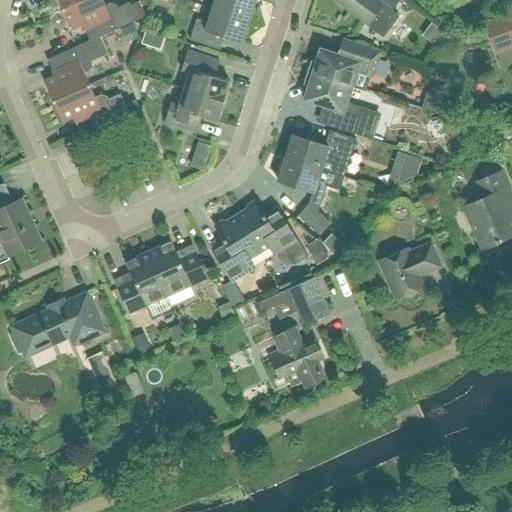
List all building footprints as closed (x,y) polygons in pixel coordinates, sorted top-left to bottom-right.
[(62,9),(62,10),(83,0),(58,0),(62,9)] [(83,0),(62,10),(63,11),(63,10),(72,30),(82,25),(84,30),(85,30),(90,40),(90,41),(100,37),(138,20),(130,2),(118,8),(115,1),(105,5),(102,0),(83,0)] [(215,0),(213,9),(250,21),(256,0),(215,0)] [(400,0),(336,0),(336,1),(383,36),(399,15),(393,11),(400,0)] [(242,43),(250,21),(213,9),(208,23),(197,19),(190,40),(213,47),(217,35),(242,43)] [(511,12),(506,15),(507,17),(486,24),(494,45),(511,38),(511,12)] [(53,101),(53,102),(90,85),(90,84),(84,72),(94,68),(91,61),(108,54),(100,37),(90,41),(90,40),(48,60),(53,71),(52,72),(54,77),(44,81),(53,101)] [(381,50),(353,41),(344,38),(339,55),(321,49),(316,63),(312,61),(308,73),(352,87),(353,86),(366,91),(371,76),(373,77),(381,50)] [(184,89),(224,102),(230,82),(215,77),(220,61),(188,51),(182,70),(190,73),(184,89)] [(352,87),(308,73),(304,85),(308,86),(304,100),(331,109),(326,125),(373,140),(382,113),(347,102),(352,87)] [(91,86),(90,85),(53,102),(54,103),(63,122),(73,117),(75,122),(76,122),(81,133),(129,112),(121,94),(109,100),(107,97),(102,95),(96,98),(90,86),(91,86)] [(217,122),(224,102),(184,89),(179,106),(171,103),(165,122),(197,133),(202,117),(217,122)] [(293,135),(285,158),(344,177),(347,167),(356,139),(330,130),(325,145),(293,135)] [(341,190),(344,177),(285,158),(278,181),(313,192),(309,204),(298,216),(319,234),(330,222),(318,212),(326,186),(341,190)] [(483,198),(463,207),(482,250),(501,242),(501,241),(511,235),(511,227),(502,205),(511,201),(511,194),(502,171),(476,182),(483,198)] [(0,239),(8,257),(42,241),(23,199),(0,209),(0,239)] [(235,213),(259,252),(269,246),(275,255),(298,242),(277,209),(276,209),(282,219),(271,225),(256,201),(255,201),(255,202),(248,206),(247,210),(237,215),(236,213),(235,213)] [(224,241),(213,248),(212,248),(232,281),(255,268),(249,259),(259,252),(235,213),(235,214),(236,216),(227,222),(223,221),(216,225),(215,226),(224,241)] [(395,297),(396,298),(424,286),(418,274),(423,272),(424,274),(441,266),(431,243),(409,253),(408,249),(380,261),(389,282),(392,281),(398,296),(395,297)] [(149,250),(148,251),(169,296),(169,295),(168,293),(189,284),(190,286),(208,278),(193,245),(192,245),(195,252),(185,257),(184,255),(183,253),(179,252),(176,253),(173,246),(167,244),(149,252),(149,250)] [(324,247),(303,259),(311,273),(332,261),(324,247)] [(169,296),(148,251),(148,252),(130,260),(128,266),(131,273),(129,274),(127,278),(128,280),(128,281),(129,282),(119,286),(115,279),(114,280),(129,313),(147,305),(146,303),(167,294),(168,296),(169,296)] [(252,300),(281,283),(271,266),(242,282),(252,300)] [(314,278),(257,303),(261,313),(292,299),(303,325),(330,313),(314,278)] [(75,345),(105,332),(101,324),(103,323),(93,300),(91,301),(87,293),(64,303),(63,300),(49,306),(50,309),(12,326),(15,333),(11,334),(19,353),(49,339),(52,345),(71,336),(75,345)] [(317,360),(321,358),(325,357),(316,338),(305,343),(297,325),(273,336),(278,349),(269,353),(270,356),(279,377),(286,374),(292,387),(305,382),(308,388),(326,380),(317,360)] [(246,390),(266,389),(265,371),(244,372),(246,390)]
